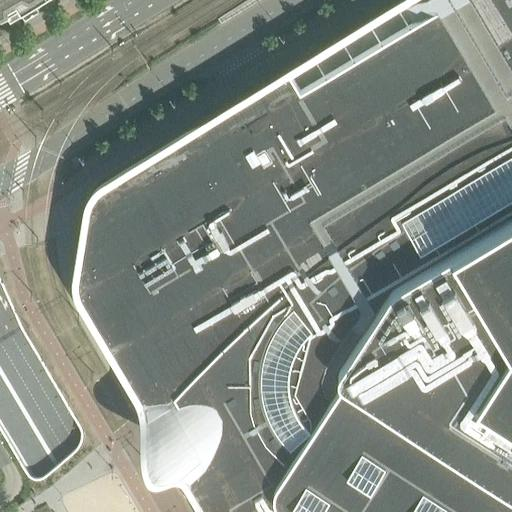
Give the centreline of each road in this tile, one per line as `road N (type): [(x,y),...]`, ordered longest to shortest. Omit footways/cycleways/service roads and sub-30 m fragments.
road 1 (secondary): [(0,188),(292,0)]
road 2 (secondary): [(133,0),(0,81)]
